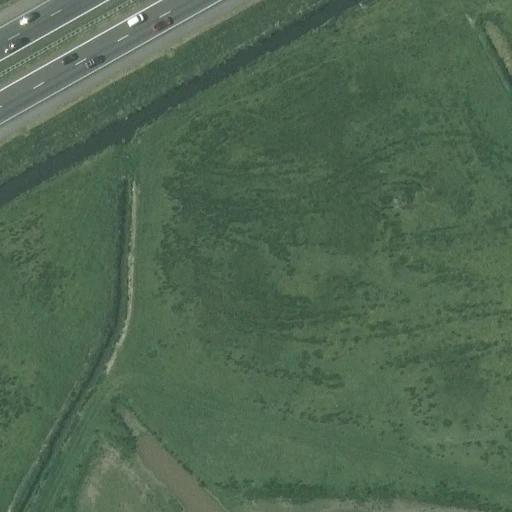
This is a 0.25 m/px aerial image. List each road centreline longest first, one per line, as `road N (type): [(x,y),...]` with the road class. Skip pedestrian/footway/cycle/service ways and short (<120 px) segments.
road 1 (track): [(511,481),(158,392),(110,387),(47,511)]
road 2 (motorway): [(0,108),(193,0)]
